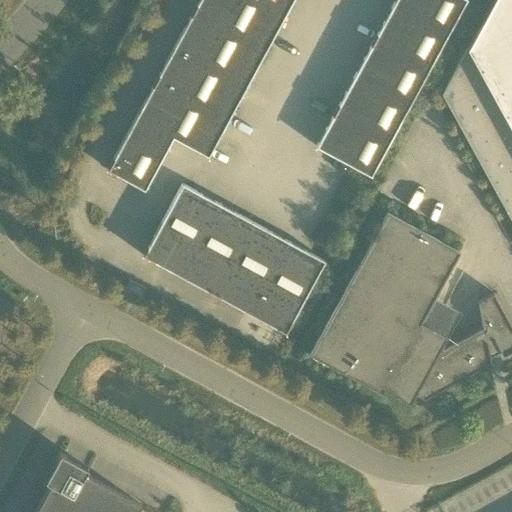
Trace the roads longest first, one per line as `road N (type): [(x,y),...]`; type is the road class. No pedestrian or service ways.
road 1 (unclassified): [(85,308),(383,474),(444,474),(511,437)]
road 2 (unclassified): [(85,308),(0,476)]
road 3 (unknown): [(511,290),(428,147)]
